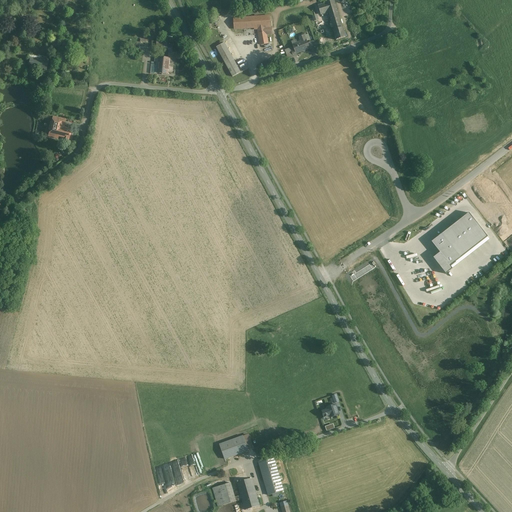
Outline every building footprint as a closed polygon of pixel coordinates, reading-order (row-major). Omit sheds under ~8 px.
[(334,1),(318,6),(321,15),(329,13),(334,31),(333,31),(336,41),(346,38),(343,28),(342,29),(334,1)] [(269,16),(234,19),(234,29),(254,28),(254,30),(258,29),(258,33),(261,32),(263,45),(268,44),(265,29),(270,28),(269,16)] [(294,49),(291,50),(294,57),(297,56),(296,54),(310,49),(309,48),(312,47),(312,48),(315,47),(313,42),(310,43),(311,44),(308,45),(305,36),(299,38),(301,43),(293,46),(294,49)] [(169,51),(172,51),(173,44),(167,44),(168,39),(157,38),(157,41),(156,50),(169,51)] [(224,44),(217,48),(232,77),(240,73),(224,44)] [(41,60),(30,58),(28,67),(46,70),(49,58),(43,57),(41,60)] [(168,59),(159,58),(158,65),(157,73),(168,74),(168,75),(174,76),(176,60),(168,59)] [(71,99),(68,98),(67,105),(81,108),(84,93),(73,91),(71,99)] [(69,118),(53,115),(49,136),(70,140),(72,131),(67,129),(69,118)] [(432,244),(440,255),(434,260),(446,276),(453,271),(451,268),(488,239),(469,215),(432,244)] [(351,276),(354,281),(375,268),(372,263),(351,276)] [(335,404),(326,407),(327,410),(329,416),(330,418),(339,415),(335,404)] [(244,436),(220,444),(224,459),(249,451),(244,436)] [(263,479),(267,495),(282,492),(279,476),(273,478),(271,471),(266,472),(265,466),(258,468),(261,480),(263,479)] [(251,479),(237,483),(241,496),(242,500),(245,510),(259,506),(251,479)] [(218,507),(242,500),(241,496),(235,498),(231,483),(213,488),(218,507)]
